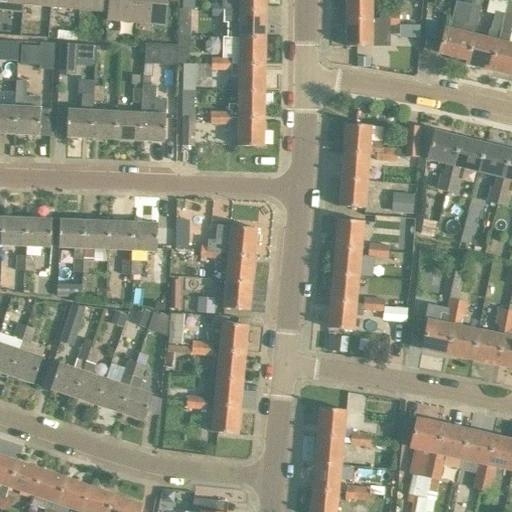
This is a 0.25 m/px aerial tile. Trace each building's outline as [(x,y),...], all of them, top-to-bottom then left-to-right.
[(0,0),(0,10),(22,12),(23,5),(22,4),(22,0),(0,0)] [(51,0),(50,7),(79,10),(80,0),(51,0)] [(106,20),(107,20),(109,0),(80,0),(79,10),(107,13),(106,20)] [(109,0),(107,20),(136,23),(137,0),(109,0)] [(137,0),(136,23),(165,26),(167,0),(137,0)] [(240,11),(265,11),(265,0),(220,0),(221,3),(222,3),(222,17),(232,17),(232,10),(240,11)] [(349,9),(349,19),(372,20),(372,0),(346,0),(346,9),(349,9)] [(466,64),(473,35),(482,0),(462,0),(462,4),(470,6),(466,23),(463,22),(461,32),(446,28),(439,53),(467,60),(466,64)] [(211,17),(222,17),(222,3),(221,3),(211,3),(211,17)] [(240,11),(239,38),(265,38),(265,11),(240,11)] [(466,64),(489,70),(503,13),(494,11),(487,39),(473,35),(466,64)] [(390,25),(390,12),(378,13),(378,26),(390,25)] [(399,12),(390,12),(390,25),(406,25),(406,16),(399,16),(399,12)] [(489,70),(511,75),(511,44),(506,43),(511,20),(511,15),(503,13),(489,70)] [(372,20),(349,19),(349,30),(346,30),(346,47),(372,47),(372,20)] [(239,38),(239,65),(264,65),(265,38),(239,38)] [(0,58),(23,59),(23,40),(0,39),(0,58)] [(145,42),(144,60),(160,61),(161,43),(145,42)] [(40,47),(39,66),(39,70),(53,71),(54,44),(40,43),(40,47)] [(87,59),(87,46),(75,45),(59,45),(58,73),(74,73),(75,65),(75,58),(87,59)] [(210,71),(221,71),(221,57),(211,57),(210,71)] [(221,57),(221,71),(230,71),(231,58),(221,57)] [(239,65),(238,92),(264,93),(264,65),(239,65)] [(142,85),(143,76),(131,75),(130,85),(133,85),(133,88),(132,88),(131,104),(141,105),(142,85)] [(0,134),(14,135),(17,82),(6,82),(5,97),(15,97),(14,107),(0,106),(0,134)] [(17,82),(14,135),(39,136),(40,109),(28,108),(28,96),(24,96),(25,83),(17,82)] [(141,114),(139,142),(164,143),(166,115),(165,115),(166,101),(154,100),(155,86),(142,85),(141,105),(141,114)] [(93,97),(93,101),(102,101),(103,86),(94,86),(93,97)] [(238,92),(238,119),(263,120),(264,93),(238,92)] [(66,132),(66,138),(91,139),(92,111),(93,101),(93,97),(81,97),(81,111),(67,110),(66,130),(66,132)] [(91,139),(115,140),(117,113),(92,111),(91,139)] [(209,125),(220,125),(220,112),(209,112),(209,125)] [(220,112),(220,125),(230,125),(230,112),(220,112)] [(117,113),(115,140),(139,142),(141,114),(140,114),(117,113)] [(180,146),(194,146),(195,118),(181,117),(180,146)] [(263,120),(238,119),(237,147),(263,147),(263,120)] [(347,142),(346,152),(376,154),(376,156),(375,161),(386,162),(388,148),(382,148),(382,141),(371,141),(372,126),(346,124),(344,141),(347,142)] [(406,125),(404,156),(418,158),(420,126),(406,125)] [(435,190),(447,193),(461,138),(435,131),(428,159),(445,164),(442,174),(439,174),(435,190)] [(463,168),(479,172),(486,144),(461,138),(447,193),(456,195),(463,168)] [(486,202),(497,205),(511,150),(486,144),(479,172),(495,176),(492,187),(490,186),(486,202)] [(396,148),(388,148),(386,162),(396,162),(396,148)] [(343,162),(341,178),(367,181),(370,155),(376,156),(376,154),(346,152),(345,162),(343,162)] [(367,181),(341,178),(339,206),(365,208),(367,181)] [(501,190),(497,205),(506,207),(510,192),(507,191),(501,190)] [(417,213),(420,194),(399,191),(396,211),(417,213)] [(193,248),(194,217),(181,217),(180,248),(193,248)] [(1,246),(26,247),(27,219),(2,218),(1,246)] [(27,219),(26,247),(51,248),(52,220),(27,219)] [(339,237),(338,247),(362,249),(365,222),(338,219),(336,237),(339,237)] [(74,273),(82,273),(84,221),(59,220),(58,248),(73,249),(72,258),(74,259),(74,273)] [(106,260),(107,260),(108,222),(84,221),(82,273),(91,274),(92,258),(93,258),(93,249),(107,250),(106,260)] [(108,222),(107,260),(121,260),(122,275),(131,275),(133,223),(108,222)] [(158,224),(133,223),(131,275),(140,275),(140,261),(142,261),(142,251),(156,252),(158,224)] [(231,227),(228,254),(253,257),(256,229),(231,227)] [(367,257),(377,258),(378,245),(368,244),(367,257)] [(201,245),(200,252),(220,254),(221,246),(201,245)] [(378,245),(377,258),(397,259),(398,253),(388,252),(388,245),(378,245)] [(334,258),(333,274),(360,276),(362,249),(338,247),(337,258),(334,258)] [(228,254),(226,281),(251,284),(253,257),(228,254)] [(15,271),(25,271),(25,256),(15,255),(15,271)] [(25,256),(25,271),(34,271),(34,256),(25,256)] [(334,290),(333,302),(357,304),(360,276),(333,274),(331,290),(334,290)] [(170,308),(179,309),(180,280),(170,280),(170,308)] [(251,284),(226,281),(223,309),(248,311),(251,284)] [(56,285),(56,296),(81,297),(81,286),(56,285)] [(423,351),(448,356),(459,300),(458,300),(460,289),(450,287),(445,314),(440,313),(438,323),(429,321),(423,351)] [(473,361),(498,366),(509,311),(507,310),(509,298),(499,296),(491,334),(479,331),(473,361)] [(196,313),(214,314),(214,298),(197,297),(196,313)] [(362,311),(372,311),(373,298),(363,297),(362,311)] [(373,298),(372,311),(382,312),(383,299),(373,298)] [(448,356),(473,361),(479,331),(458,327),(460,317),(463,318),(467,302),(459,300),(448,356)] [(357,304),(333,302),(332,311),(329,311),(327,329),(354,331),(357,304)] [(85,309),(71,304),(58,341),(72,346),(85,309)] [(384,321),(405,323),(406,309),(383,307),(382,321),(384,321)] [(511,311),(509,311),(498,366),(511,368),(511,311)] [(153,312),(149,323),(167,329),(168,317),(153,312)] [(174,313),(174,343),(188,343),(188,314),(174,313)] [(0,373),(9,376),(26,326),(17,323),(12,337),(0,333),(0,373)] [(222,324),(219,351),(245,353),(247,326),(222,324)] [(26,326),(9,376),(33,384),(45,347),(30,342),(35,329),(26,326)] [(50,390),(73,398),(90,347),(89,347),(91,341),(84,338),(82,345),(80,345),(72,369),(58,364),(50,390)] [(191,355),(201,356),(202,342),(192,341),(191,355)] [(202,342),(201,356),(211,357),(212,343),(202,342)] [(166,346),(165,368),(172,368),(174,354),(190,354),(190,347),(166,346)] [(73,398),(96,406),(105,380),(91,375),(99,350),(90,347),(73,398)] [(219,351),(217,378),(242,380),(245,353),(219,351)] [(96,406),(119,413),(136,363),(127,360),(123,373),(121,373),(117,384),(105,380),(96,406)] [(136,363),(119,413),(143,421),(152,395),(138,390),(142,379),(140,378),(144,366),(136,363)] [(217,378),(214,405),(239,407),(242,380),(217,378)] [(186,409),(196,410),(197,397),(187,396),(186,409)] [(197,397),(196,410),(206,411),(207,397),(197,397)] [(239,407),(214,405),(211,433),(237,435),(239,407)] [(321,426),(320,435),(344,438),(347,411),(320,408),(319,426),(321,426)] [(430,478),(442,425),(416,419),(410,446),(426,450),(420,476),(416,476),(412,496),(416,496),(412,511),(423,511),(430,478)] [(468,431),(442,425),(430,478),(440,480),(443,465),(442,465),(444,456),(461,459),(468,431)] [(493,437),(468,431),(461,459),(477,463),(471,488),(481,490),(493,437)] [(350,446),(360,447),(360,434),(350,433),(350,446)] [(360,434),(360,447),(370,447),(370,434),(360,434)] [(317,446),(315,462),(341,465),(344,438),(320,435),(319,446),(317,446)] [(511,441),(493,437),(481,490),(490,492),(494,476),(493,476),(495,467),(511,471),(511,441)] [(8,488),(17,462),(0,455),(0,511),(1,509),(6,494),(8,488)] [(32,496),(41,470),(17,462),(8,488),(32,496)] [(316,480),(315,489),(339,492),(341,465),(315,462),(313,479),(316,480)] [(56,504),(65,478),(41,470),(32,496),(33,496),(30,505),(45,510),(44,511),(53,511),(54,511),(56,504)] [(56,504),(78,511),(80,511),(89,487),(65,478),(56,504)] [(344,499),(354,500),(356,486),(346,485),(344,499)] [(356,486),(354,500),(364,501),(366,487),(356,486)] [(383,486),(369,486),(368,494),(383,495),(383,486)] [(89,487),(80,511),(107,511),(113,495),(89,487)] [(336,511),(339,492),(315,489),(314,500),(312,500),(310,511),(336,511)] [(6,494),(1,509),(8,511),(13,497),(6,494)] [(138,511),(141,505),(113,495),(107,511),(138,511)] [(216,511),(218,501),(193,499),(191,511),(216,511)]
